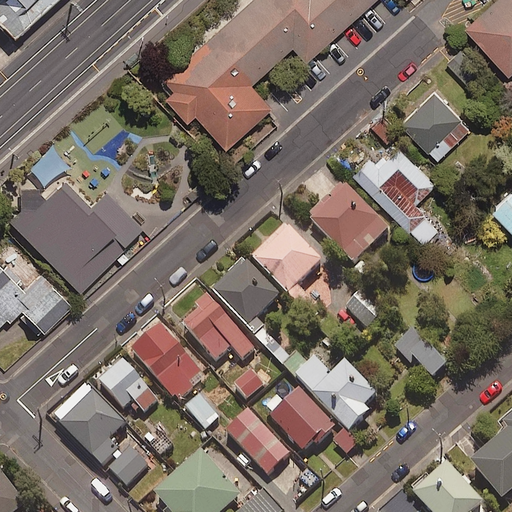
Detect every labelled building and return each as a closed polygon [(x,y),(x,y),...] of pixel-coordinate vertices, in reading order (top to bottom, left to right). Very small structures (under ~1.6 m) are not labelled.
[(0,0),(0,29),(10,39),(52,0),(0,0)] [(491,0),(464,25),(508,74),(511,70),(511,0),(249,0),(163,78),(172,88),(164,95),(187,119),(194,112),(224,147),(271,105),(250,82),(292,46),(305,60),(372,0),(491,0)] [(483,75),(466,52),(450,64),(467,87),(483,75)] [(473,131),(436,93),(403,125),(440,163),(473,131)] [(377,158),(357,175),(407,233),(426,217),(417,206),(438,188),(405,149),(384,167),(377,158)] [(0,211),(0,215),(81,295),(143,233),(104,195),(90,209),(65,185),(47,202),(28,183),(0,211)] [(389,235),(344,188),(310,221),(355,268),(389,235)] [(511,196),(495,212),(511,229),(511,196)] [(439,232),(427,220),(414,233),(426,245),(439,232)] [(287,224),(253,255),(289,292),(322,260),(287,224)] [(211,289),(247,325),(280,293),(244,257),(211,289)] [(0,270),(0,327),(29,299),(0,270)] [(385,309),(363,287),(344,305),(366,327),(385,309)] [(51,288),(23,314),(43,335),(71,309),(51,288)] [(219,357),(231,346),(242,359),(257,346),(208,291),(194,304),(197,307),(185,318),(219,357)] [(160,322),(132,347),(177,398),(205,373),(160,322)] [(414,328),(395,345),(413,366),(432,349),(414,328)] [(263,330),(256,337),(283,362),(289,355),(263,330)] [(449,360),(426,337),(410,352),(433,375),(449,360)] [(383,395),(345,358),(332,371),(316,355),(297,374),(351,427),(383,395)] [(124,358),(101,378),(126,408),(149,388),(124,358)] [(250,368),(235,382),(249,398),(264,385),(250,368)] [(85,383),(54,416),(94,455),(126,423),(85,383)] [(333,424),(300,386),(269,413),(303,451),(333,424)] [(199,394),(185,405),(206,429),(219,417),(199,394)] [(289,454),(249,409),(227,429),(266,474),(289,454)] [(470,456),(502,496),(511,487),(511,409),(502,418),(507,425),(470,456)] [(358,442),(345,428),(333,439),(347,453),(358,442)] [(131,447),(110,467),(129,486),(150,465),(131,447)] [(220,511),(242,494),(202,448),(149,494),(164,511),(220,511)] [(447,460),(413,490),(433,511),(467,511),(482,499),(447,460)] [(0,511),(15,511),(27,503),(0,469),(0,511)] [(282,511),(285,510),(264,488),(238,511),(282,511)] [(415,511),(419,508),(403,493),(385,511),(415,511)]
